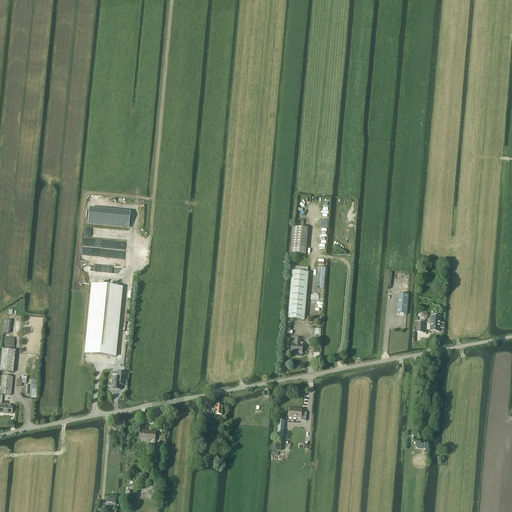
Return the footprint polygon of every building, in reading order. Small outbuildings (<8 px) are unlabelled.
[(90,208),(88,224),(129,228),(130,212),(90,208)] [(293,227),(290,253),(305,255),(308,229),(293,227)] [(103,264),(102,278),(116,279),(118,265),(103,264)] [(318,267),(316,287),(324,288),(326,268),(318,267)] [(292,272),(288,319),(304,320),(308,274),(293,272),(292,272)] [(92,285),(85,354),(111,357),(118,287),(92,285)] [(396,314),(407,315),(409,295),(398,294),(396,314)] [(440,318),(431,317),(430,332),(439,333),(440,329),(443,329),(444,324),(440,324),(440,318)] [(3,337),(2,349),(13,349),(14,338),(3,337)] [(291,352),(302,353),(303,345),(300,345),(301,339),(295,339),(294,345),(292,344),(291,352)] [(2,350),(0,366),(0,371),(12,373),(15,351),(2,350)] [(39,369),(39,368),(38,366),(38,365),(37,364),(36,363),(34,363),(33,362),(31,362),(29,363),(28,363),(27,364),(26,366),(25,367),(25,368),(25,369),(25,371),(25,372),(26,373),(27,374),(28,375),(29,376),(31,376),(32,376),(33,376),(35,376),(36,375),(37,374),(38,373),(38,372),(39,371),(39,369)] [(112,382),(111,385),(113,386),(112,390),(120,391),(121,383),(125,383),(126,373),(118,372),(118,378),(113,378),(113,382),(112,382)] [(12,377),(2,376),(0,393),(0,413),(11,415),(11,408),(10,408),(11,405),(1,404),(2,395),(10,396),(12,377)] [(302,410),(289,409),(288,418),(301,419),(301,421),(306,422),(306,413),(302,413),(302,410)] [(140,431),(140,439),(155,441),(155,433),(145,432),(145,431),(140,431)]
